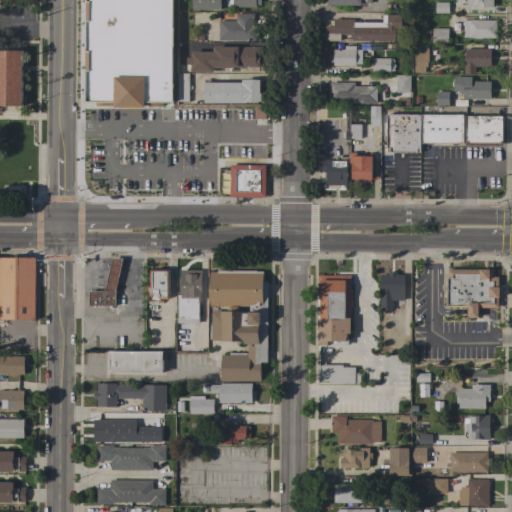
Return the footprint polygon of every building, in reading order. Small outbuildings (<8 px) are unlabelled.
[(83,0),(83,100),(112,100),(112,106),(162,106),(162,101),(170,101),(170,0),(83,0)] [(220,0),(220,10),(192,9),(192,0),(220,0)] [(260,0),(260,5),(255,5),(255,8),(232,7),(232,0),(260,0)] [(491,8),(490,0),(464,0),(465,8),(491,8)] [(434,13),(435,2),(448,2),(448,13),(434,13)] [(255,40),(218,40),(218,21),(235,21),(235,14),(253,14),(252,26),(255,26),(255,40)] [(326,41),(326,26),(333,26),(333,19),(353,19),(353,22),(382,22),(382,15),(401,15),(401,28),(394,28),(394,40),(352,40),(352,36),(350,36),(350,34),(339,34),(339,41),(326,41)] [(495,38),(467,37),(462,37),(462,20),(467,20),(495,20),(495,38)] [(447,28),(447,43),(432,42),(432,28),(447,28)] [(361,64),(355,64),(354,66),(332,66),(332,62),(330,62),(330,55),(333,55),(333,49),(343,49),(343,46),(355,46),(354,49),(361,50),(361,64)] [(259,67),(231,67),(231,68),(213,67),(213,70),(212,70),(212,72),(190,72),(190,70),(186,70),(186,57),(190,57),(190,51),(213,52),(213,47),(259,47),(259,67)] [(427,48),(427,62),(426,62),(426,67),(424,67),(424,73),(413,72),(414,48),(427,48)] [(490,48),(490,66),(474,67),(474,73),(464,73),(463,49),(490,48)] [(21,105),(0,105),(0,107),(1,107),(1,111),(0,111),(0,50),(21,50),(21,105)] [(371,58),(390,58),(390,59),(393,59),(393,64),(394,64),(394,67),(393,67),(393,71),(389,71),(371,71),(371,58)] [(188,102),(177,102),(177,73),(189,73),(188,102)] [(409,92),(408,92),(408,98),(396,98),(396,92),(395,92),(395,91),(392,91),(392,86),(395,86),(395,75),(409,75),(409,92)] [(259,93),(260,93),(260,102),(245,102),(245,103),(204,103),(204,80),(214,80),(214,83),(241,83),(241,80),(259,80),(259,93)] [(490,81),(490,99),(462,99),(462,92),(461,92),(461,89),(463,89),(463,81),(490,81)] [(354,82),(354,86),(376,86),(376,103),(351,103),(351,99),(330,99),(330,82),(354,82)] [(448,92),(448,105),(436,105),(436,91),(448,92)] [(369,106),(379,106),(379,124),(377,124),(377,125),(372,125),(372,124),(369,124),(369,106)] [(419,152),(416,152),(389,152),(386,152),(386,114),(419,115),(419,152)] [(462,143),(420,143),(420,114),(463,115),(462,143)] [(502,116),(502,145),(465,145),(465,116),(502,116)] [(360,138),(349,138),(349,124),(360,124),(360,138)] [(351,163),(349,163),(349,153),(356,153),(356,156),(371,156),(371,179),(369,179),(369,181),(361,181),(361,179),(351,179),(351,163)] [(326,172),(322,172),(322,159),(347,160),(346,184),(344,184),(344,185),(326,185),(326,184),(325,184),(326,172)] [(265,165),(264,197),(229,197),(230,165),(265,165)] [(0,257),(35,257),(34,319),(21,319),(21,331),(4,331),(4,326),(0,326),(0,257)] [(122,258),(115,290),(115,305),(89,306),(89,291),(104,291),(111,258),(122,258)] [(176,323),(176,318),(177,318),(177,297),(176,297),(176,291),(180,291),(180,269),(201,270),(201,291),(200,291),(200,300),(198,300),(198,318),(199,318),(199,323),(176,323)] [(479,270),(479,269),(489,269),(492,269),(492,276),(497,276),(497,286),(499,286),(499,297),(498,297),(497,308),(478,308),(477,317),(467,317),(467,307),(445,306),(446,278),(447,269),(479,270)] [(169,270),(169,298),(159,298),(159,301),(148,301),(148,286),(150,286),(150,270),(169,270)] [(209,306),(209,272),(216,272),(216,270),(256,271),(263,271),(263,281),(267,282),(266,362),(260,362),(260,381),(220,380),(220,354),(228,354),(228,353),(247,353),(247,344),(243,344),(243,341),(219,341),(219,340),(211,340),(211,339),(209,339),(209,323),(211,323),(211,311),(220,311),(220,310),(225,310),(229,306),(209,306)] [(379,274),(387,274),(387,272),(396,272),(396,274),(404,274),(404,300),(391,300),(391,310),(379,310),(379,274)] [(350,275),(350,288),(352,288),(351,308),(349,308),(349,334),(347,334),(347,345),(326,345),(326,346),(320,346),(320,345),(317,345),(317,337),(316,337),(316,326),(318,326),(318,311),(319,311),(319,306),(317,306),(317,300),(318,300),(318,296),(320,296),(320,282),(317,282),(317,275),(350,275)] [(162,372),(109,372),(109,351),(162,351),(162,372)] [(0,356),(23,356),(23,374),(17,374),(17,380),(4,380),(4,374),(0,374),(0,356)] [(318,383),(318,365),(342,365),(342,367),(354,367),(354,373),(359,373),(359,383),(318,383)] [(165,410),(141,410),(141,399),(116,398),(116,406),(97,406),(97,399),(93,399),(93,390),(97,390),(97,383),(116,383),(116,384),(165,385),(165,410)] [(251,383),(251,403),(218,403),(218,383),(251,383)] [(428,396),(419,397),(418,384),(428,383),(428,396)] [(489,401),(485,401),(485,408),(458,408),(458,403),(456,403),(456,388),(471,388),(471,384),(489,384),(489,401)] [(0,390),(23,390),(23,409),(0,409),(0,390)] [(213,399),(213,413),(189,413),(189,399),(213,399)] [(427,431),(414,431),(415,422),(410,421),(410,415),(415,415),(415,421),(427,421),(427,431)] [(466,432),(465,432),(464,423),(468,423),(468,416),(474,416),(474,415),(489,415),(489,423),(491,423),(491,432),(489,432),(489,439),(482,440),(482,439),(467,439),(466,432)] [(380,442),(371,442),(371,443),(337,443),(337,432),(330,432),(330,416),(345,416),(345,419),(371,419),(371,421),(380,421),(380,442)] [(0,419),(23,419),(23,438),(0,438),(0,419)] [(127,421),(132,421),(132,430),(128,430),(128,438),(93,438),(93,419),(127,419),(127,421)] [(220,444),(221,425),(245,425),(245,426),(249,426),(249,438),(245,438),(245,439),(238,439),(238,443),(230,442),(230,444),(220,444)] [(417,443),(418,434),(431,434),(431,444),(417,443)] [(113,446),(113,447),(149,448),(149,445),(165,446),(165,461),(152,461),(152,470),(109,470),(109,461),(97,460),(97,446),(113,446)] [(425,462),(411,462),(411,447),(425,447),(425,462)] [(340,467),(340,458),(342,458),(342,450),(345,450),(345,449),(355,449),(355,451),(359,451),(359,448),(368,448),(368,453),(371,453),(371,459),(368,459),(368,467),(340,467)] [(408,475),(388,475),(388,473),(387,473),(387,464),(389,464),(389,462),(387,462),(387,450),(388,450),(388,448),(408,448),(408,475)] [(0,449),(13,450),(13,457),(18,457),(18,456),(25,456),(25,471),(17,471),(17,470),(12,470),(12,471),(0,471),(0,449)] [(487,452),(487,459),(490,459),(490,465),(487,465),(487,472),(449,472),(449,452),(487,452)] [(446,493),(432,493),(432,478),(446,478),(446,493)] [(488,506),(457,506),(458,487),(467,487),(467,479),(488,479),(488,506)] [(151,489),(164,489),(164,504),(148,504),(148,502),(112,502),(112,504),(96,504),(96,489),(109,489),(109,480),(152,480),(151,489)] [(0,481),(12,482),(12,488),(18,488),(18,487),(25,487),(25,502),(17,502),(17,501),(12,501),(12,503),(0,502),(0,481)] [(333,503),(333,484),(360,484),(360,493),(365,493),(365,502),(360,502),(360,503),(333,503)]
